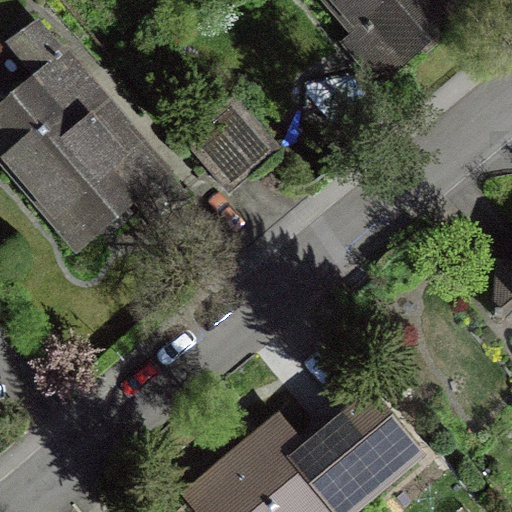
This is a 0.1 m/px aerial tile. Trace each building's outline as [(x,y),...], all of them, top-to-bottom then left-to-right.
[(334,0),(394,69),(463,9),(455,0),(334,0)] [(186,198),(143,148),(128,161),(95,123),(110,110),(37,24),(12,41),(41,74),(0,108),(0,149),(81,245),(136,198),(157,222),(186,198)] [(254,163),(213,114),(183,139),(225,188),(254,163)] [(511,261),(498,261),(494,315),(509,316),(511,312),(511,261)] [(307,451),(282,421),(189,498),(200,511),(310,511),(326,499),(337,511),(344,511),(418,451),(373,396),(307,451)]
